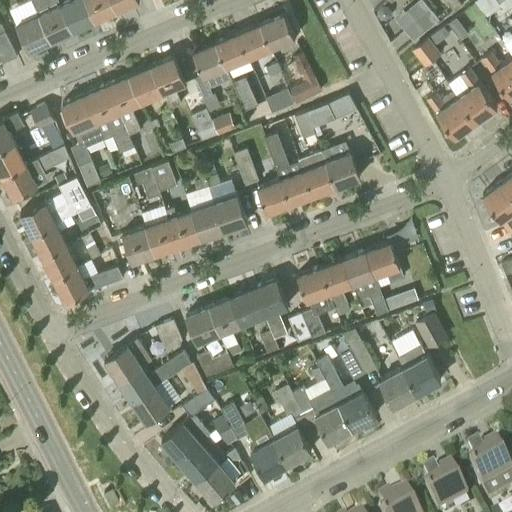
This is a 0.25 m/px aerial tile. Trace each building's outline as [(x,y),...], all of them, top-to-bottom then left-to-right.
[(52,39),(73,29),(61,2),(60,0),(33,0),(39,13),(52,39)] [(95,19),(86,0),(66,0),(61,2),(73,29),(95,19)] [(86,0),(95,19),(117,9),(113,0),(86,0)] [(113,0),(117,9),(137,0),(113,0)] [(463,2),(460,0),(446,0),(455,9),(463,2)] [(391,16),(392,10),(389,5),(383,4),(378,7),(377,12),(380,17),(386,19),(391,16)] [(404,29),(413,39),(439,18),(430,7),(404,29)] [(261,21),(271,47),(296,36),(285,11),(261,21)] [(29,50),(52,39),(39,13),(17,23),(29,50)] [(458,16),(449,22),(455,30),(464,24),(458,16)] [(249,56),(271,47),(261,21),(238,31),(249,56)] [(443,25),(430,34),(436,42),(449,33),(443,25)] [(5,29),(0,31),(0,54),(3,61),(18,55),(5,29)] [(226,66),(249,56),(238,31),(216,40),(226,66)] [(426,63),(439,53),(437,51),(434,46),(427,37),(415,47),(426,63)] [(230,76),(226,66),(216,40),(193,50),(204,75),(205,74),(210,85),(230,76)] [(304,50),(294,54),(298,65),(308,61),(304,50)] [(511,94),(511,56),(501,64),(491,50),(482,56),(511,95),(511,94)] [(151,64),(163,91),(170,107),(181,102),(175,86),(187,81),(175,54),(151,64)] [(282,69),(279,60),(266,66),(270,74),(282,69)] [(141,100),(163,91),(151,64),(129,73),(141,100)] [(458,95),(476,120),(498,105),(469,66),(461,73),(471,86),(458,95)] [(132,104),(141,100),(129,73),(107,83),(133,145),(136,150),(141,162),(142,162),(141,158),(151,154),(140,128),(142,128),(132,104)] [(321,89),(323,88),(315,74),(314,74),(289,87),(296,101),(296,102),(301,99),(321,89)] [(245,109),(258,103),(246,75),(233,81),(245,109)] [(121,150),(133,145),(107,83),(85,92),(104,137),(113,134),(121,150)] [(476,120),(458,95),(446,103),(436,90),(427,96),(455,135),(476,120)] [(349,91),(328,101),(336,116),(357,106),(349,91)] [(82,147),(104,137),(85,92),(63,101),(74,129),(82,147)] [(199,133),(215,126),(201,92),(185,99),(199,133)] [(40,127),(55,119),(46,101),(31,109),(40,127)] [(308,109),(314,127),(336,117),(328,101),(308,109)] [(314,127),(308,109),(296,113),(304,136),(316,132),(314,127)] [(0,148),(16,141),(10,129),(22,123),(16,111),(0,118),(0,148)] [(219,133),(236,126),(230,111),(213,118),(219,133)] [(153,128),(161,125),(158,117),(150,120),(153,128)] [(215,126),(199,133),(202,140),(218,133),(215,126)] [(277,167),(290,162),(278,130),(265,135),(277,167)] [(59,131),(49,137),(55,148),(65,143),(59,131)] [(173,151),(187,145),(183,136),(170,141),(173,151)] [(0,169),(3,175),(27,162),(16,141),(0,148),(0,169)] [(322,148),(336,185),(361,176),(351,150),(343,153),(339,142),(322,148)] [(27,162),(3,175),(14,196),(38,184),(32,173),(69,154),(65,143),(55,148),(51,150),(43,154),(27,162)] [(246,183),(259,178),(247,146),(235,151),(246,183)] [(313,194),(336,185),(322,148),(300,157),(300,158),(299,158),(303,168),(313,194)] [(151,164),(161,193),(160,189),(178,183),(169,157),(151,164)] [(96,168),(92,158),(79,164),(88,185),(101,179),(99,175),(109,171),(106,164),(96,168)] [(216,169),(213,159),(205,161),(208,171),(216,169)] [(148,197),(161,193),(151,164),(134,171),(138,183),(143,181),(148,197)] [(290,202),(313,194),(303,168),(281,177),(290,202)] [(221,182),(218,172),(206,176),(209,185),(221,182)] [(56,220),(72,212),(78,210),(92,203),(77,174),(59,183),(68,199),(50,208),(45,199),(21,211),(32,233),(57,221),(56,220)] [(197,189),(209,185),(206,176),(194,180),(197,189)] [(267,211),(290,202),(281,177),(258,185),(267,211)] [(511,214),(510,212),(511,210),(511,187),(505,177),(483,193),(511,232),(511,230),(511,214)] [(214,200),(224,229),(248,221),(238,192),(214,200)] [(201,237),(224,229),(214,200),(191,208),(201,237)] [(92,203),(78,210),(82,218),(96,211),(92,203)] [(201,237),(191,208),(177,213),(175,206),(167,209),(169,216),(178,244),(201,237)] [(43,254),(67,242),(60,228),(76,220),(72,212),(56,220),(57,221),(32,233),(43,254)] [(155,252),(178,244),(169,216),(145,224),(155,252)] [(132,260),(155,252),(145,224),(123,231),(132,260)] [(367,248),(376,274),(388,269),(391,278),(404,273),(391,239),(367,248)] [(92,257),(101,253),(95,241),(87,246),(92,257)] [(54,276),(78,264),(67,242),(43,254),(54,276)] [(388,309),(385,298),(376,274),(367,248),(344,256),(353,282),(359,297),(370,294),(378,313),(388,309)] [(343,286),(353,282),(344,256),(321,264),(336,305),(337,306),(339,314),(352,309),(349,302),(343,286)] [(511,270),(511,256),(502,260),(507,272),(511,270)] [(78,264),(54,276),(66,300),(90,288),(124,276),(118,264),(84,276),(78,264)] [(318,312),(336,305),(321,264),(298,273),(307,298),(309,298),(312,306),(302,310),(312,335),(326,330),(318,312)] [(265,312),(271,328),(274,335),(287,330),(278,307),(289,303),(277,276),(254,285),(265,312)] [(242,322),(265,312),(254,285),(231,294),(242,322)] [(388,309),(405,303),(401,292),(385,298),(388,309)] [(220,330),(242,322),(231,294),(210,303),(220,330)] [(433,297),(423,300),(427,312),(437,308),(433,297)] [(197,340),(220,330),(210,303),(186,313),(197,340)] [(298,340),(312,335),(302,310),(289,315),(298,340)] [(430,344),(447,335),(433,311),(416,320),(430,344)] [(165,349),(182,338),(174,317),(155,324),(165,349)] [(343,330),(352,347),(365,370),(377,364),(355,326),(343,330)] [(278,346),(274,335),(271,328),(260,333),(268,350),(278,346)] [(143,364),(153,358),(138,335),(105,357),(120,380),(143,364)] [(241,352),(236,339),(225,343),(228,351),(228,350),(231,356),(241,352)] [(398,353),(404,365),(418,391),(441,378),(428,352),(427,352),(421,341),(398,353)] [(354,376),(365,370),(352,347),(341,353),(354,376)] [(182,367),(194,359),(192,360),(184,348),(148,372),(143,364),(120,380),(133,400),(156,384),(182,367)] [(228,350),(228,351),(213,356),(210,349),(197,355),(207,375),(234,365),(231,356),(228,350)] [(339,400),(352,426),(377,413),(363,388),(361,388),(355,377),(344,383),(327,352),(316,357),(319,364),(320,364),(326,375),(333,388),(339,400)] [(198,391),(207,385),(194,359),(182,367),(198,391)] [(318,378),(326,375),(320,364),(319,364),(313,368),(318,378)] [(394,404),(418,391),(404,365),(380,378),(394,404)] [(339,400),(333,388),(309,401),(301,385),(292,390),(288,382),(288,383),(302,410),(311,405),(330,439),(352,426),(339,400)] [(290,417),(302,410),(288,383),(276,389),(290,417)] [(156,384),(133,400),(147,420),(170,405),(156,384)] [(212,431),(211,431),(195,412),(214,399),(207,385),(198,391),(199,392),(183,402),(190,413),(162,438),(179,458),(201,439),(212,431)] [(229,421),(238,436),(250,430),(234,400),(231,393),(218,400),(224,412),(229,421)] [(262,395),(253,401),(259,413),(269,407),(262,395)] [(212,418),(217,427),(229,421),(224,412),(212,418)] [(229,421),(217,427),(222,436),(227,441),(238,436),(229,421)] [(274,435),(288,461),(312,448),(298,422),(274,435)] [(265,474),(288,461),(274,435),(269,424),(252,433),(250,443),(252,447),(251,448),(265,474)] [(215,441),(222,436),(217,427),(211,431),(212,431),(201,439),(179,458),(196,478),(225,454),(215,441)] [(511,487),(511,471),(496,443),(482,451),(479,446),(468,452),(473,462),(469,465),(489,501),(511,487)] [(236,480),(220,462),(226,456),(225,454),(196,478),(214,499),(236,480)] [(440,511),(468,497),(452,467),(437,475),(434,470),(423,476),(429,486),(424,488),(437,511),(440,511)] [(120,500),(113,487),(104,491),(111,505),(120,500)] [(418,511),(407,491),(392,499),(389,494),(378,500),(384,510),(380,511),(418,511)]
